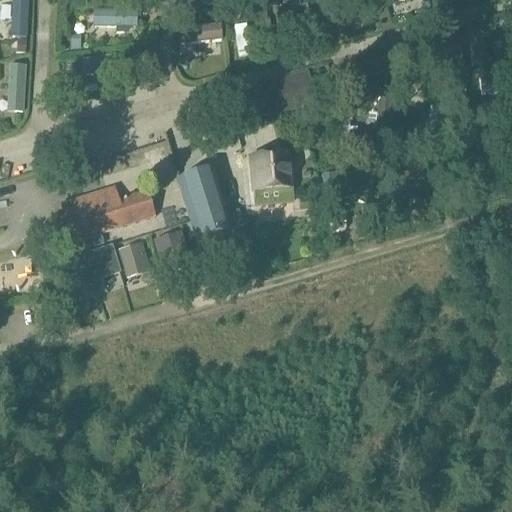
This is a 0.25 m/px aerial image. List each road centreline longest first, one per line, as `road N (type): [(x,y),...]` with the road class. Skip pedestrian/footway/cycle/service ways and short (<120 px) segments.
road 1 (track): [(0,359),(511,212)]
road 2 (track): [(45,346),(41,511)]
